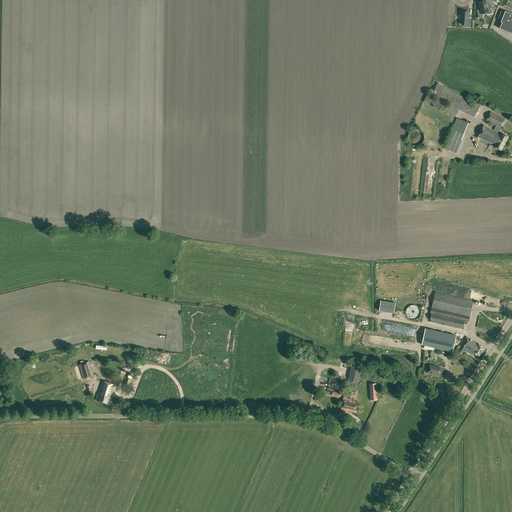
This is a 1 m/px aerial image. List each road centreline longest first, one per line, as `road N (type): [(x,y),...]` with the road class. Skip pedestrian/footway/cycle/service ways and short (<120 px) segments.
road 1 (unclassified): [(411,475),(349,437),(300,419),(0,417)]
road 2 (secondary): [(411,475),(511,318)]
road 3 (track): [(511,308),(476,299),(467,330),(509,358)]
